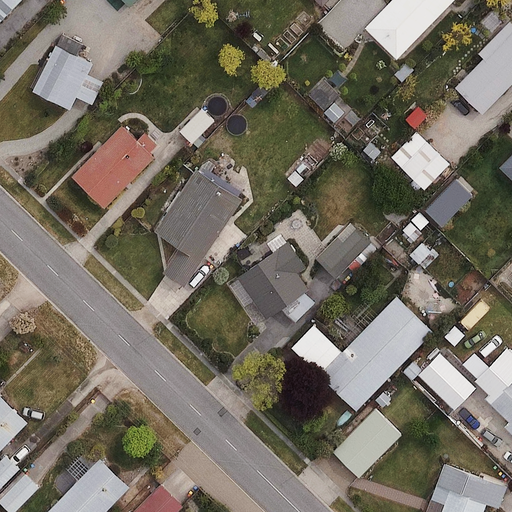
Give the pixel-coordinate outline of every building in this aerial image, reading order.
[(0,0),(0,17),(17,0),(0,0)] [(147,0),(121,0),(135,13),(147,0)] [(315,0),(325,10),(335,0),(315,0)] [(395,0),(365,30),(396,62),(460,0),(395,0)] [(511,24),(454,86),(484,114),(511,84),(511,24)] [(55,42),(32,89),(72,109),(78,98),(92,104),(104,80),(86,71),(92,60),(55,42)] [(219,121),(203,106),(181,131),(197,146),(219,121)] [(121,124),(71,175),(104,207),(154,156),(121,124)] [(453,163),(420,133),(394,162),(426,192),(453,163)] [(511,155),(501,166),(511,177),(511,155)] [(195,162),(152,228),(181,247),(165,271),(188,286),(246,196),(195,162)] [(347,246),(337,235),(317,256),(341,279),(352,267),(359,273),(382,249),(363,230),(347,246)] [(292,242),(238,276),(265,318),(310,290),(297,270),(307,263),(292,242)] [(399,295),(320,372),(356,409),(435,332),(399,295)] [(511,350),(506,345),(471,381),(511,421),(511,350)] [(0,394),(0,450),(28,422),(0,394)] [(407,435),(375,406),(333,452),(365,481),(407,435)] [(0,490),(23,466),(8,451),(0,459),(0,490)] [(101,458),(48,511),(103,511),(129,485),(101,458)] [(445,461),(426,511),(482,511),(486,502),(500,508),(508,485),(445,461)] [(24,511),(46,490),(26,471),(0,497),(0,504),(7,511),(24,511)] [(179,511),(186,505),(164,485),(139,511),(179,511)]
